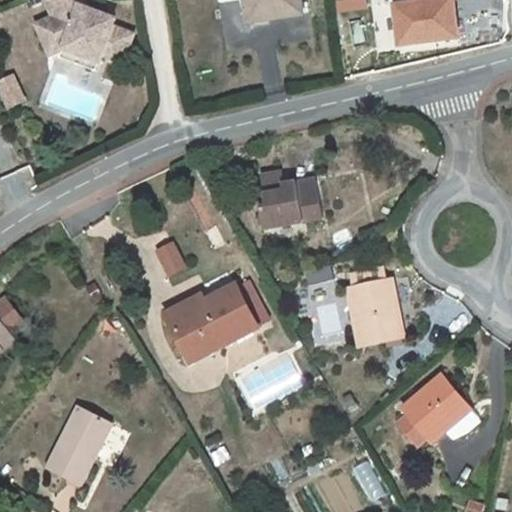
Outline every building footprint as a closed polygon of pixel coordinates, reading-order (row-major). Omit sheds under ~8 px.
[(46,0),(54,18),(37,26),(51,56),(64,50),(101,63),(103,57),(124,64),(134,36),(113,28),(109,27),(107,21),(108,18),(90,10),(84,0),(46,0)] [(221,0),(222,3),(245,0),(246,0),(250,24),(305,16),(302,0),(221,0)] [(489,17),(467,24),(472,42),(495,35),(489,17)] [(113,19),(108,18),(107,21),(109,27),(113,28),(116,21),(113,19)] [(64,50),(62,58),(97,72),(101,63),(64,50)] [(268,205),(262,206),(267,229),(325,219),(318,180),(287,186),(284,173),(262,177),(266,193),(268,205)] [(312,284),(333,279),(332,268),(310,273),(312,284)] [(357,288),(349,289),(362,347),(407,338),(394,281),(388,282),(385,270),(354,276),(357,288)] [(239,287),(260,327),(273,321),(252,280),(239,287)] [(196,302),(169,316),(191,357),(211,347),(215,354),(261,330),(260,327),(239,287),(208,303),(211,307),(201,312),(196,302)] [(211,307),(208,303),(205,297),(196,302),(201,312),(211,307)] [(0,352),(15,341),(11,336),(25,324),(6,299),(0,304),(0,352)] [(211,347),(191,357),(194,364),(215,354),(211,347)] [(406,411),(411,417),(428,436),(434,444),(454,426),(451,423),(470,407),(445,377),(406,411)] [(99,453),(113,425),(80,409),(51,469),(84,486),(99,453)] [(420,443),(428,436),(411,417),(403,424),(420,443)] [(107,457),(120,428),(113,425),(99,453),(107,457)]
